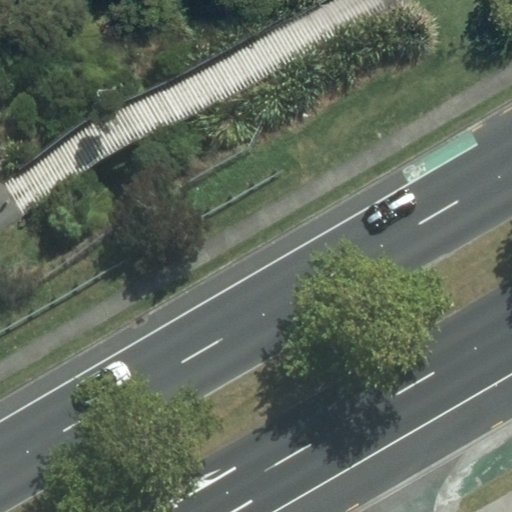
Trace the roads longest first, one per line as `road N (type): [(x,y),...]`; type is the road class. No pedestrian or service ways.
road 1 (primary): [(0,461),(511,162)]
road 2 (primary): [(511,328),(195,511)]
